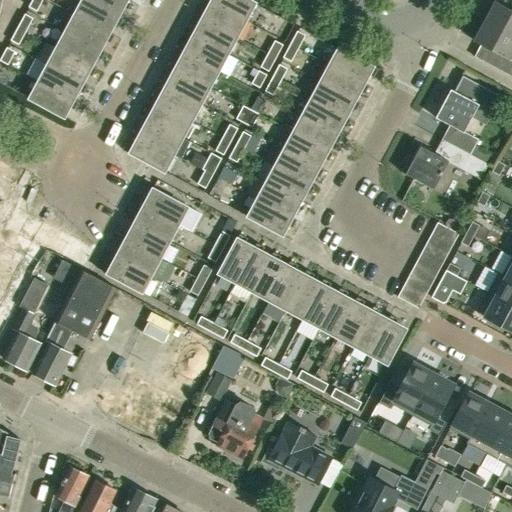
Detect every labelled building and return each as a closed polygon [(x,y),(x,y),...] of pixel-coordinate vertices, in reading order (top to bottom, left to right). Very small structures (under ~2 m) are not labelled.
[(37,11),(43,0),(32,0),(29,7),(37,11)] [(123,18),(119,16),(87,0),(66,0),(63,8),(74,14),(110,33),(115,23),(119,26),(123,18)] [(132,1),(129,0),(87,0),(119,16),(124,6),(128,9),(132,1)] [(211,1),(246,20),(255,3),(250,0),(207,0),(210,2),(211,1)] [(237,37),(246,20),(211,1),(210,2),(205,11),(201,9),(197,16),(202,18),(237,37)] [(511,10),(496,2),(485,22),(511,35),(511,10)] [(18,27),(26,31),(33,18),(25,14),(18,27)] [(114,35),(110,33),(74,14),(65,31),(101,50),(101,49),(106,40),(110,42),(114,35)] [(228,53),(237,37),(202,18),(196,28),(192,26),(188,33),(193,35),(228,53)] [(511,35),(485,22),(475,41),(498,53),(492,66),(511,76),(511,35)] [(19,45),(26,31),(18,27),(11,41),(19,45)] [(105,52),(101,49),(101,50),(65,31),(56,48),(92,67),(92,66),(97,57),(101,59),(105,52)] [(290,44),(298,49),(305,35),(297,31),(290,44)] [(219,70),(228,53),(193,35),(187,45),(183,42),(179,50),(184,52),(184,51),(219,70)] [(268,54),(276,58),(283,45),(275,41),(268,54)] [(291,62),(298,49),(290,44),(283,57),(291,62)] [(7,47),(0,61),(8,65),(16,52),(7,47)] [(364,84),(364,83),(370,74),(374,76),(378,69),(338,47),(329,65),(364,84)] [(96,68),(92,66),(92,67),(56,48),(47,64),(83,83),(88,73),(92,76),(96,68)] [(210,87),(219,70),(184,51),(184,52),(179,61),(174,59),(170,66),(175,69),(175,68),(210,87)] [(269,71),(276,58),(268,54),(260,67),(269,71)] [(87,85),(83,83),(47,64),(38,81),(74,100),(79,90),(83,92),(87,85)] [(272,78),(280,82),(287,69),(279,64),(272,78)] [(369,86),(364,83),(364,84),(329,65),(320,82),(355,101),(355,100),(361,91),(365,93),(369,86)] [(201,104),(210,87),(175,68),(175,69),(170,78),(165,76),(161,83),(166,85),(201,104)] [(267,75),(259,70),(251,84),(260,88),(267,75)] [(8,76),(0,71),(0,82),(4,84),(8,76)] [(455,128),(447,142),(470,154),(478,139),(464,132),(473,115),(479,104),(488,88),(463,75),(454,91),(451,89),(436,117),(455,128)] [(273,95),(280,82),(272,78),(265,91),(273,95)] [(78,102),(74,100),(38,81),(29,99),(64,118),(70,107),(74,109),(78,102)] [(360,102),(355,100),(355,101),(320,82),(311,99),(346,117),(352,107),(356,110),(360,102)] [(191,120),(201,104),(166,85),(161,95),(156,93),(152,100),(157,102),(191,120)] [(267,101),(259,96),(252,109),(260,114),(267,101)] [(351,119),(346,117),(311,99),(302,115),(337,134),(343,124),(347,127),(351,119)] [(182,137),(191,120),(157,102),(152,112),(147,109),(143,117),(148,119),(148,118),(182,137)] [(244,123),(251,110),(243,106),(236,119),(244,123)] [(251,110),(244,123),(252,127),(259,114),(251,110)] [(342,136),(337,134),(302,115),(293,132),(328,151),(328,150),(333,141),(338,143),(342,136)] [(173,154),(182,137),(148,118),(148,119),(143,128),(138,126),(135,133),(139,136),(139,135),(173,154)] [(222,138),(230,142),(238,129),(229,124),(222,138)] [(236,145),(244,149),(251,136),(243,132),(236,145)] [(333,153),(328,150),(328,151),(293,132),(284,149),(319,168),(319,167),(324,158),(329,160),(333,153)] [(164,171),(173,154),(139,135),(139,136),(134,145),(129,143),(125,150),(164,171)] [(223,155),(230,142),(222,138),(215,151),(223,155)] [(470,154),(447,142),(440,156),(421,145),(405,174),(434,189),(448,162),(480,179),(488,164),(470,154)] [(237,162),(244,149),(236,145),(229,158),(237,162)] [(324,169),(319,167),(319,168),(284,149),(275,165),(310,184),(315,174),(320,177),(324,169)] [(202,169),(204,171),(213,175),(221,159),(211,153),(202,169)] [(498,161),(492,172),(499,175),(505,165),(498,161)] [(315,186),(310,184),(275,165),(266,182),(301,201),(306,191),(311,193),(315,186)] [(0,322),(10,302),(0,297),(0,283),(2,281),(17,289),(35,255),(19,247),(27,231),(11,223),(23,200),(7,192),(15,176),(0,168),(0,322)] [(224,168),(218,178),(229,185),(235,174),(224,168)] [(205,188),(213,175),(204,171),(197,184),(205,188)] [(306,203),(301,201),(266,182),(257,199),(292,218),(292,217),(297,208),(302,210),(306,203)] [(143,206),(179,225),(188,207),(153,188),(147,199),(143,197),(139,204),(143,206)] [(483,192),(477,202),(484,206),(490,195),(483,192)] [(297,219),(292,217),(292,218),(257,199),(248,216),(283,235),(288,225),(293,227),(297,219)] [(170,241),(179,225),(143,206),(138,216),(134,213),(130,221),(134,223),(170,241)] [(472,221),(466,232),(474,236),(479,225),(472,221)] [(161,258),(170,241),(134,223),(129,232),(125,230),(121,238),(125,240),(125,239),(161,258)] [(438,223),(432,233),(453,244),(459,234),(438,223)] [(215,244),(223,249),(230,235),(222,231),(215,244)] [(474,236),(466,232),(461,243),(468,246),(474,236)] [(432,233),(426,244),(447,255),(453,244),(432,233)] [(255,247),(254,247),(245,242),(247,238),(240,234),(218,273),(236,283),(255,247)] [(152,275),(161,258),(125,239),(125,240),(120,249),(116,247),(112,254),(116,257),(116,256),(152,275)] [(271,256),(262,251),(264,247),(256,243),(254,247),(255,247),(236,283),(252,292),(271,256)] [(216,262),(223,249),(215,244),(208,257),(216,262)] [(426,244),(421,254),(442,266),(447,255),(426,244)] [(288,265),(278,260),(281,256),(273,252),(271,256),(252,292),(269,301),(288,265)] [(421,254),(415,265),(436,276),(442,266),(421,254)] [(142,293),(152,275),(116,256),(116,257),(111,266),(107,264),(103,271),(142,293)] [(511,256),(502,274),(498,272),(497,273),(511,280),(511,256)] [(305,274),(304,274),(295,269),(297,265),(290,261),(288,265),(269,301),(286,310),(305,274)] [(460,269),(450,263),(446,270),(457,276),(460,269)] [(197,278),(205,282),(212,269),(204,264),(197,278)] [(415,265),(409,276),(430,287),(436,276),(415,265)] [(48,343),(33,373),(56,385),(71,354),(63,350),(73,331),(90,340),(116,288),(80,269),(54,321),(55,322),(45,341),(48,343)] [(322,283),(321,283),(312,278),(314,274),(307,270),(304,274),(305,274),(286,310),(303,319),(322,283)] [(443,304),(444,302),(458,277),(457,276),(446,270),(431,297),(443,304)] [(511,280),(497,273),(487,292),(511,305),(511,280)] [(409,276),(404,286),(424,297),(430,287),(409,276)] [(28,323),(33,313),(48,285),(33,277),(19,305),(24,308),(13,329),(17,331),(3,358),(27,370),(41,342),(34,339),(38,331),(37,327),(28,323)] [(198,295),(205,282),(197,278),(190,291),(198,295)] [(338,292),(329,287),(331,283),(323,279),(321,283),(322,283),(303,319),(319,328),(338,292)] [(404,286),(398,297),(419,308),(424,297),(404,286)] [(355,301),(345,296),(348,292),(340,288),(338,292),(319,328),(336,337),(355,301)] [(511,331),(511,305),(487,292),(476,312),(511,331)] [(187,295),(182,304),(190,309),(195,300),(187,295)] [(372,310),(371,310),(362,305),(364,301),(357,297),(355,301),(336,337),(353,346),(372,310)] [(389,319),(388,319),(379,314),(381,310),(374,306),(371,310),(372,310),(353,346),(370,355),(389,319)] [(389,319),(370,355),(387,364),(406,329),(396,323),(398,319),(390,315),(388,319),(389,319)] [(210,331),(214,323),(201,316),(196,324),(210,331)] [(214,323),(210,331),(223,338),(227,330),(214,323)] [(243,349),(247,341),(234,334),(230,342),(243,349)] [(247,341),(243,349),(256,356),(261,348),(247,341)] [(243,356),(223,346),(211,369),(231,380),(243,356)] [(147,356),(143,363),(154,369),(157,362),(147,356)] [(274,372),(278,364),(265,357),(261,365),(274,372)] [(392,404),(411,415),(434,374),(414,363),(401,387),(390,382),(379,403),(389,409),(392,404)] [(278,364),(274,372),(287,379),(291,371),(278,364)] [(166,366),(162,373),(173,378),(176,371),(166,366)] [(310,385),(314,377),(301,370),(297,378),(310,385)] [(176,371),(173,378),(183,384),(187,377),(176,371)] [(453,384),(434,374),(411,415),(431,425),(429,429),(440,435),(451,414),(440,408),(453,384)] [(279,376),(275,384),(276,388),(277,393),(286,397),(293,384),(284,379),(279,376)] [(314,377),(310,385),(323,392),(328,384),(314,377)] [(126,380),(109,412),(121,417),(120,419),(127,422),(144,389),(126,380)] [(343,403),(348,395),(335,388),(330,396),(343,403)] [(144,389),(127,422),(128,423),(129,421),(139,427),(138,428),(146,431),(163,398),(144,389)] [(467,443),(488,403),(469,393),(450,429),(469,439),(466,443),(467,443)] [(348,395),(343,403),(357,410),(361,402),(348,395)] [(163,398),(146,431),(153,435),(154,434),(165,440),(181,408),(163,398)] [(226,399),(208,433),(210,438),(217,442),(215,445),(233,454),(235,451),(244,456),(263,418),(254,413),(253,408),(241,401),(236,404),(226,399)] [(488,403),(467,443),(486,454),(508,413),(488,403)] [(486,454),(506,464),(511,452),(511,415),(508,413),(486,454)] [(367,423),(355,416),(341,442),(352,449),(367,423)] [(384,420),(379,431),(397,441),(402,429),(384,420)] [(300,426),(299,428),(289,422),(283,433),(282,432),(273,450),(268,448),(261,461),(278,470),(280,465),(318,484),(332,458),(310,446),(315,436),(305,430),(306,429),(300,426)] [(16,455),(20,439),(17,438),(18,436),(7,434),(8,433),(0,428),(0,466),(12,470),(14,463),(16,464),(18,455),(16,455)] [(441,445),(435,456),(442,460),(448,449),(441,445)] [(427,460),(423,468),(435,474),(438,476),(442,468),(427,460)] [(0,493),(8,496),(14,470),(12,470),(0,466),(0,493)] [(73,511),(72,511),(89,476),(70,467),(56,495),(64,500),(58,511),(73,511)] [(471,482),(475,475),(464,469),(460,477),(471,482)] [(442,470),(431,491),(453,503),(465,482),(442,470)] [(364,491),(360,489),(352,504),(356,506),(353,511),(389,511),(392,507),(391,507),(395,499),(404,504),(415,482),(401,475),(400,477),(394,490),(374,480),(370,478),(364,491)] [(486,481),(475,475),(471,482),(482,488),(486,481)] [(110,511),(114,506),(109,504),(116,490),(95,479),(86,497),(79,510),(83,511),(110,511)] [(471,502),(479,487),(467,480),(459,495),(471,502)] [(511,488),(506,485),(502,492),(511,497),(511,488)] [(479,487),(471,502),(484,509),(492,494),(479,487)] [(150,511),(157,500),(153,498),(149,496),(136,489),(133,488),(124,505),(121,511),(120,511),(150,511)] [(162,503),(157,511),(181,511),(169,506),(166,504),(163,503),(162,503)]
